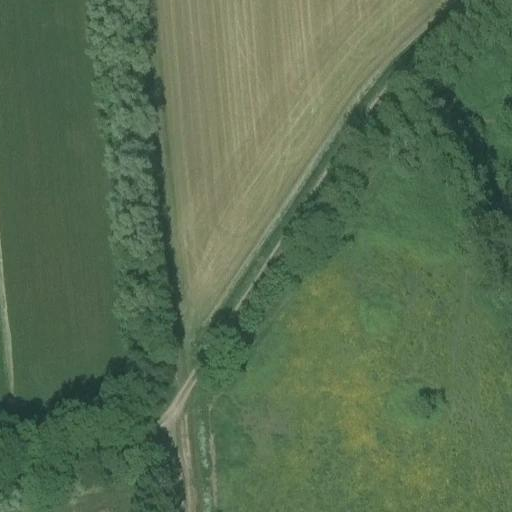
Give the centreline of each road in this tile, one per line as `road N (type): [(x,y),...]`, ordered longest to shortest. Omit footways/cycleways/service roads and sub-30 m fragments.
road 1 (track): [(496,0),(383,121),(165,440)]
road 2 (track): [(0,489),(165,440)]
